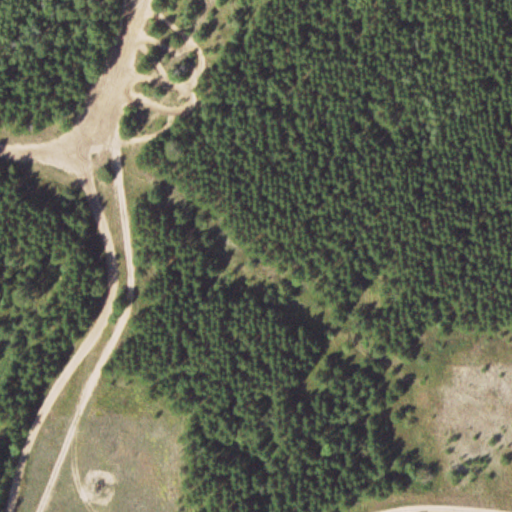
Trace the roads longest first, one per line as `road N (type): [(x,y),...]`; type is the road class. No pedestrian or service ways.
road 1 (track): [(34,511),(130,294),(111,43)]
road 2 (track): [(75,168),(107,282),(89,338),(20,445),(5,511)]
road 3 (residential): [(0,149),(75,168),(111,43),(141,0)]
